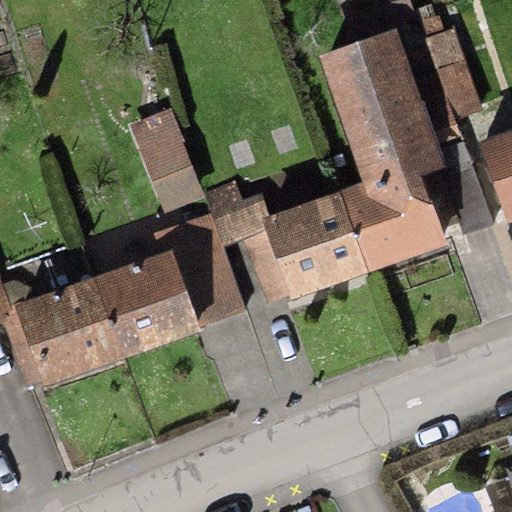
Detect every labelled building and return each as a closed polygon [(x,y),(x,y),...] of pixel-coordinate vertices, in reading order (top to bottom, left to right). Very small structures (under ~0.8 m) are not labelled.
[(373,0),(383,26),(415,14),(409,0),(373,0)] [(454,119),(483,109),(454,29),(426,39),(454,119)] [(363,184),(337,192),(366,274),(444,247),(422,180),(447,171),(399,30),(319,57),(363,184)] [(170,108),(130,124),(164,214),(205,198),(202,192),(170,108)] [(511,130),(480,142),(508,223),(511,222),(511,130)] [(462,234),(492,224),(474,167),(444,176),(462,234)] [(234,180),(202,192),(223,245),(272,226),(262,200),(244,207),(234,180)] [(337,192),(262,218),(290,300),(366,274),(337,192)] [(161,253),(95,278),(124,360),(191,336),(201,332),(199,327),(246,311),(211,213),(154,233),(161,253)] [(95,278),(15,306),(44,388),(124,360),(95,278)] [(511,463),(503,467),(511,490),(511,463)]
